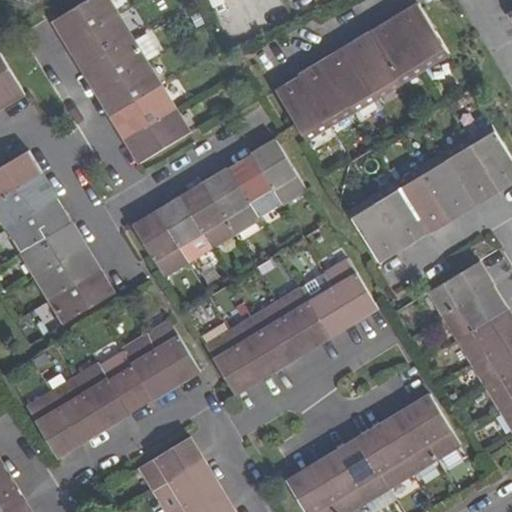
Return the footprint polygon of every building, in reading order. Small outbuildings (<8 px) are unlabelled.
[(67,30),(74,42),(120,14),(111,0),(92,0),(60,19),(56,22),(63,33),(67,30)] [(395,17),(427,70),(451,56),(423,9),(419,3),(395,17)] [(120,14),(74,42),(69,45),(77,57),(82,55),(89,66),(135,38),(120,14)] [(395,17),(371,32),(403,85),(427,70),(395,17)] [(403,85),(371,32),(347,47),(379,100),(403,85)] [(149,62),(135,38),(89,66),(84,69),(91,81),(96,77),(103,90),(149,62)] [(347,47),(323,61),(355,114),(379,100),(347,47)] [(0,49),(0,105),(2,110),(17,101),(15,97),(25,90),(0,49)] [(300,75),(332,128),(355,114),(323,61),(300,75)] [(109,100),(117,113),(164,85),(149,62),(103,90),(98,93),(105,104),(109,100)] [(300,75),(277,90),(308,143),(332,128),(300,75)] [(131,137),(178,109),(164,85),(117,113),(113,117),(119,127),(124,124),(131,137)] [(139,150),(145,161),(193,133),(178,109),(131,137),(127,140),(134,153),(139,150)] [(509,179),(511,177),(511,156),(492,124),(468,139),(498,188),(499,191),(511,184),(509,179)] [(468,139),(444,154),(473,202),(475,206),(487,199),(485,195),(498,188),(468,139)] [(284,205),(307,191),(277,140),(265,147),(267,151),(256,158),(284,205)] [(0,169),(0,201),(41,177),(45,175),(38,163),(34,164),(28,153),(17,159),(0,169)] [(473,202),(444,154),(420,168),(449,217),(451,220),(461,214),(460,211),(473,202)] [(232,173),(260,220),(284,205),(256,158),(253,155),(242,162),(244,166),(232,173)] [(420,168),(396,183),(425,232),(427,235),(439,228),(436,225),(449,217),(420,168)] [(237,234),(260,220),(232,173),(230,169),(218,176),(221,180),(209,188),(237,234)] [(0,216),(8,229),(55,201),(59,198),(52,186),(48,188),(41,177),(0,201),(0,216)] [(237,234),(209,188),(206,183),(194,191),(196,195),(185,203),(213,249),(237,234)] [(373,196),(403,246),(405,249),(416,242),(415,238),(425,232),(396,183),(373,196)] [(390,254),(403,246),(373,196),(349,211),(377,258),(380,263),(392,256),(390,254)] [(189,263),(213,249),(185,203),(182,198),(172,204),(174,209),(161,216),(189,263)] [(8,229),(22,253),(69,224),(73,221),(66,210),(62,212),(55,201),(8,229)] [(189,263),(161,216),(159,212),(147,220),(150,223),(138,231),(166,277),(189,263)] [(36,276),(83,248),(88,245),(81,234),(76,236),(69,224),(22,253),(36,276)] [(36,276),(51,300),(98,272),(102,269),(94,256),(90,259),(83,248),(36,276)] [(348,260),(325,273),(353,320),(355,324),(365,317),(363,314),(375,306),(375,305),(348,260)] [(430,291),(444,316),(491,288),(494,285),(487,274),(484,276),(476,263),(430,291)] [(65,324),(116,293),(108,280),(104,283),(98,272),(51,300),(65,324)] [(301,288),(329,334),(331,338),(342,332),(339,328),(353,320),(325,273),(301,288)] [(301,288),(278,302),(305,348),(308,352),(319,346),(317,342),(329,334),(301,288)] [(444,316),(458,340),(505,311),(508,309),(500,295),(497,298),(491,288),(444,316)] [(253,316),(281,363),(284,367),(295,360),(293,356),(305,348),(278,302),(253,316)] [(458,340),(472,363),(511,338),(511,321),(511,322),(505,311),(458,340)] [(253,316),(230,331),(258,378),(260,381),(272,374),(270,370),(281,363),(253,316)] [(200,369),(171,321),(147,336),(177,383),(178,386),(187,381),(185,378),(200,369)] [(225,323),(202,338),(236,396),(249,388),(247,385),(258,378),(230,331),(225,323)] [(147,336),(124,350),(153,397),(155,400),(167,393),(165,390),(177,383),(147,336)] [(511,338),(472,363),(487,388),(511,372),(511,338)] [(153,397),(124,350),(100,364),(129,412),(130,415),(141,409),(139,406),(153,397)] [(116,420),(129,412),(100,364),(77,379),(105,426),(107,429),(118,422),(116,420)] [(511,372),(487,388),(501,412),(511,404),(511,372)] [(105,426),(77,379),(53,393),(81,441),(83,444),(93,438),(91,434),(105,426)] [(53,393),(29,407),(59,458),(60,458),(70,452),(69,448),(81,441),(53,393)] [(436,458),(459,444),(433,401),(430,396),(418,403),(420,407),(409,414),(436,458)] [(511,404),(501,412),(511,430),(511,404)] [(386,428),(413,473),(436,458),(409,414),(407,410),(395,417),(397,421),(386,428)] [(374,435),(362,443),(389,488),(413,473),(386,428),(383,424),(371,431),(374,435)] [(350,450),(338,457),(365,502),(389,488),(362,443),(359,439),(347,446),(350,450)] [(141,468),(155,490),(201,463),(204,461),(198,450),(195,452),(187,440),(141,468)] [(326,464),(315,471),(339,511),(349,511),(365,502),(338,457),(335,453),(324,460),(326,464)] [(167,511),(174,511),(216,487),(219,485),(212,473),(208,476),(201,463),(155,490),(167,511)] [(0,466),(0,484),(8,480),(12,477),(5,466),(1,468),(0,466)] [(291,486),(306,511),(339,511),(315,471),(312,467),(302,473),(304,478),(291,486)] [(0,484),(0,511),(7,511),(22,504),(26,501),(18,488),(15,491),(8,480),(0,484)] [(174,511),(227,511),(230,511),(234,509),(227,497),(223,499),(216,487),(174,511)]
